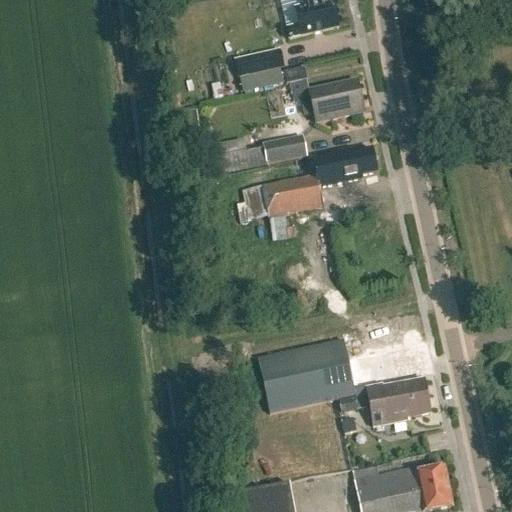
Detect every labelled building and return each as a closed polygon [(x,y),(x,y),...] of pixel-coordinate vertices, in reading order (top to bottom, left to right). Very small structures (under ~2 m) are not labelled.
[(332,3),(326,5),(325,0),(300,0),(303,10),(294,12),(298,29),(287,32),(289,43),(338,31),(332,3)] [(280,52),(233,62),(237,81),(240,81),(244,97),(283,88),(279,71),(283,70),(280,52)] [(286,87),(307,83),(304,72),(284,76),(286,87)] [(305,121),(314,119),(316,127),(364,117),(356,83),(309,94),(311,105),(301,107),(305,121)] [(197,116),(178,118),(179,134),(198,132),(197,116)] [(262,147),(267,168),(307,159),(302,138),(262,147)] [(263,152),(215,161),(219,180),(267,170),(263,152)] [(327,160),(328,164),(311,167),(314,180),(315,180),(316,182),(331,179),(333,187),(333,188),(360,182),(359,179),(376,175),(371,153),(354,157),(354,154),(327,160)] [(315,180),(314,180),(261,191),(267,221),(322,210),(316,182),(315,180)] [(406,421),(428,417),(422,383),(388,389),(388,391),(381,392),(380,388),(364,391),(353,394),(344,343),(257,359),(267,413),(353,398),(356,411),(368,409),(372,430),(406,424),(406,421)] [(377,469),(352,475),(354,483),(379,478),(377,469)] [(443,511),(452,510),(444,471),(415,477),(414,472),(353,485),(359,511),(443,511)] [(293,511),(289,487),(236,497),(239,511),(293,511)]
